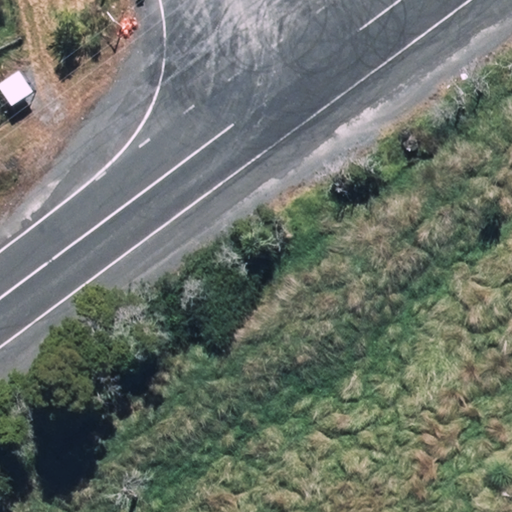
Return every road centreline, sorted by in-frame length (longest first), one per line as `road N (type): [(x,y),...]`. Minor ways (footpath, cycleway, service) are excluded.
road 1 (tertiary): [(289,87),(0,301)]
road 2 (tertiary): [(407,0),(289,87)]
